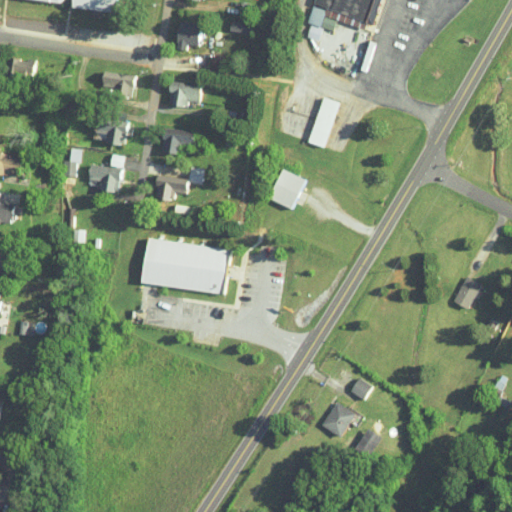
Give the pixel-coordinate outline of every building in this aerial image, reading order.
[(74,0),(74,6),(119,11),(120,0),(74,0)] [(316,0),(315,4),(369,21),(376,0),(316,0)] [(176,49),(185,49),(186,44),(198,45),(199,22),(177,22),(176,49)] [(249,23),(230,22),(229,31),(249,33),(249,23)] [(34,75),(34,58),(9,57),(9,74),(34,75)] [(134,75),(103,70),(100,88),(131,93),(134,75)] [(187,100),(199,101),(200,90),(170,86),(168,105),(186,107),(187,100)] [(325,96),(309,141),(326,146),(341,102),(325,96)] [(104,143),(124,145),(126,125),(98,122),(97,132),(105,133),(104,143)] [(164,132),(194,136),(195,130),(164,126),(164,132)] [(181,145),(192,147),(193,138),(164,133),(161,151),(179,154),(181,145)] [(61,175),(76,176),(78,148),(69,148),(68,160),(62,160),(61,175)] [(0,174),(19,175),(19,154),(0,153),(0,174)] [(99,181),(98,189),(117,192),(123,156),(110,153),(108,166),(90,164),(88,180),(99,181)] [(203,168),(189,166),(187,177),(157,173),(154,198),(173,200),(173,192),(185,193),(187,182),(201,183),(203,168)] [(284,168),(270,197),(292,208),(307,179),(284,168)] [(16,204),(0,202),(0,222),(14,224),(16,204)] [(150,237),(143,282),(225,293),(231,248),(150,237)] [(8,253),(0,250),(0,265),(4,266),(8,253)] [(480,283),(464,276),(452,301),(468,308),(480,283)] [(350,392),(365,399),(372,383),(357,377),(350,392)] [(340,437),(355,413),(335,401),(320,425),(340,437)] [(373,457),(385,440),(368,428),(356,444),(373,457)]
